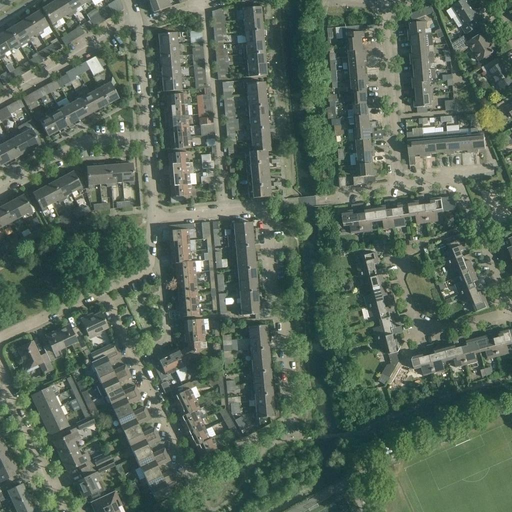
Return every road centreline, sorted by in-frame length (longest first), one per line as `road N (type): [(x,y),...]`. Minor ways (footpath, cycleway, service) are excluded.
road 1 (residential): [(293,414),(283,297),(271,285),(264,208)]
road 2 (residential): [(191,477),(101,291)]
road 3 (residential): [(399,187),(459,183),(511,310)]
road 4 (residential): [(399,187),(377,4)]
road 5 (residential): [(511,310),(433,333),(415,323),(399,249)]
road 6 (residential): [(0,104),(136,18)]
road 7 (residential): [(0,192),(81,145),(145,140)]
road 8 (residential): [(264,208),(399,187)]
road 9 (residential): [(61,511),(7,397)]
road 10 (residential): [(191,477),(293,414)]
